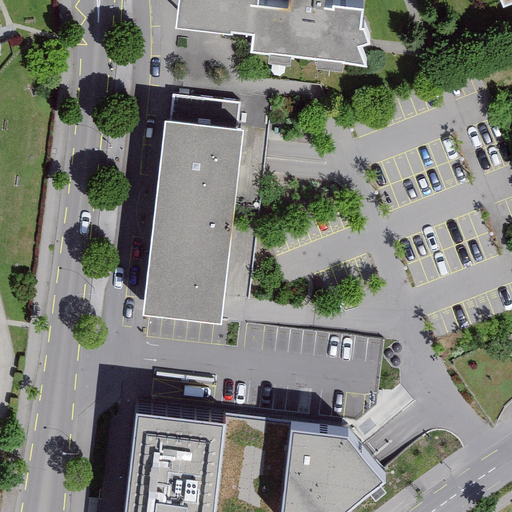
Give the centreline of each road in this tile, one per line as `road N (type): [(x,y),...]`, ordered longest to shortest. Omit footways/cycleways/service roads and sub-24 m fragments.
road 1 (tertiary): [(43,511),(99,0)]
road 2 (unknown): [(454,410),(431,408),(407,419),(300,511)]
